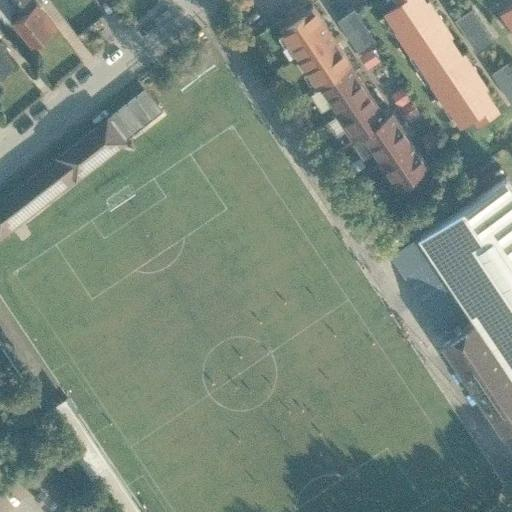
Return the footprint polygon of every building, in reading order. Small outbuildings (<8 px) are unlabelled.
[(58,26),(37,0),(15,0),(24,11),(14,20),(33,45),(58,26)] [(387,0),(385,1),(424,60),(461,36),(437,0),(387,0)] [(511,0),(502,6),(511,20),(511,0)] [(313,1),(282,24),(318,77),(324,74),(351,55),(313,1)] [(477,47),(495,35),(473,2),(455,14),(477,47)] [(337,14),(360,48),(376,37),(353,3),(337,14)] [(463,119),(475,111),(478,116),(503,99),(500,94),(461,36),(424,60),(463,119)] [(0,74),(17,59),(0,39),(0,74)] [(511,59),(509,55),(491,66),(511,101),(511,100),(511,59)] [(359,64),(328,86),(364,139),(371,136),(397,117),(359,64)] [(0,199),(0,241),(163,114),(142,88),(0,199)] [(403,114),(397,117),(371,136),(403,185),(436,162),(403,114)] [(511,179),(432,233),(487,318),(450,341),(501,418),(511,412),(511,179)]
